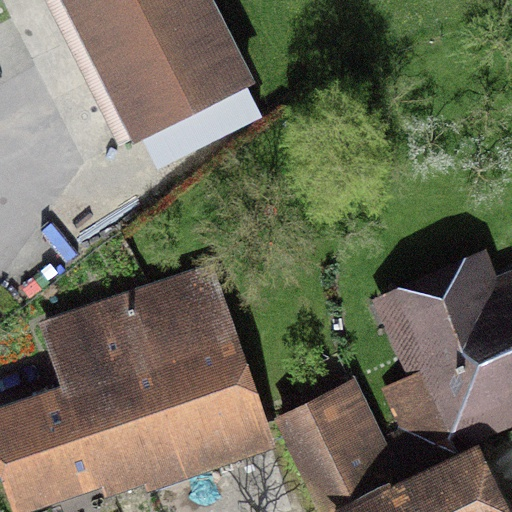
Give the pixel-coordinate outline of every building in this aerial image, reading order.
[(224,0),(73,0),(152,155),(272,95),(224,0)] [(203,267),(149,286),(177,364),(82,397),(105,463),(133,453),(146,488),(219,462),(208,432),(256,415),(203,267)] [(0,439),(19,494),(105,463),(82,397),(177,364),(149,286),(39,325),(64,395),(0,417),(0,439)] [(470,286),(402,318),(428,373),(455,432),(511,405),(511,290),(480,306),(470,286)] [(358,406),(351,391),(292,418),(336,511),(492,511),(455,432),(428,373),(358,406)]
